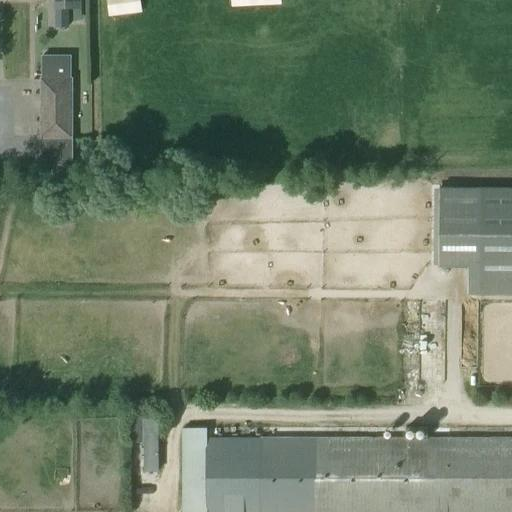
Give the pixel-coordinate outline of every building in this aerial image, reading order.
[(140,15),(137,0),(105,0),(109,20),(140,15)] [(44,82),(43,138),(71,139),(71,82),(44,82)] [(14,100),(12,113),(26,116),(29,102),(14,100)] [(511,188),(439,187),(439,267),(469,267),(468,295),(511,295),(511,188)] [(414,379),(423,378),(423,344),(414,344),(414,379)] [(173,399),(173,410),(206,411),(206,399),(173,399)] [(157,416),(131,416),(131,440),(144,440),(143,470),(157,470),(157,416)] [(180,428),(180,511),(511,511),(511,438),(204,439),(204,428),(180,428)]
